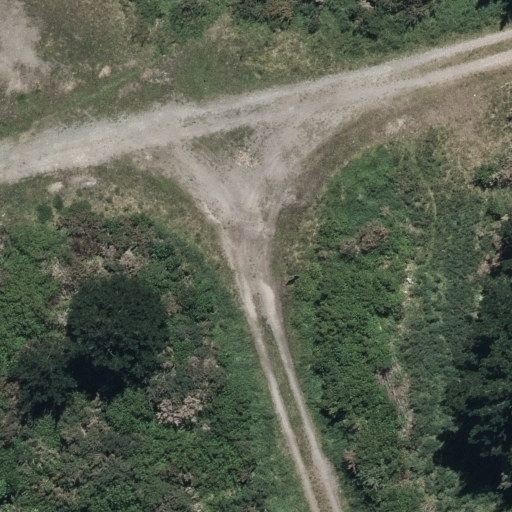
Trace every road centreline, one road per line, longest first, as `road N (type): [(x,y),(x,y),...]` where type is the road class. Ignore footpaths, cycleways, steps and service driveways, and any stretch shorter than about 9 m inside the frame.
road 1 (track): [(511,99),(223,126),(0,131)]
road 2 (track): [(223,126),(350,511)]
